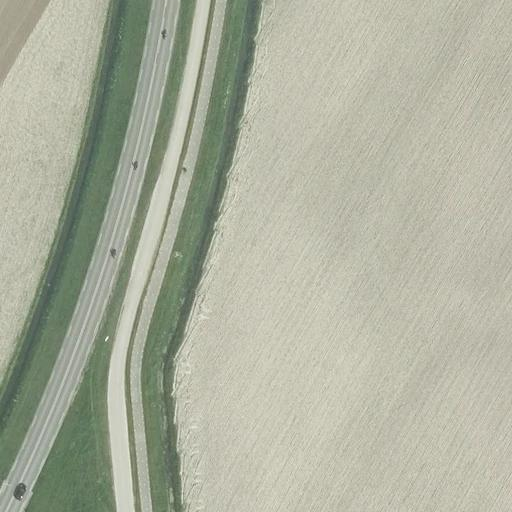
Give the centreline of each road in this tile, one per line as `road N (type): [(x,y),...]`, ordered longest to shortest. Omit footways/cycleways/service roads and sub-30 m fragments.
road 1 (primary): [(6,511),(101,280),(166,0)]
road 2 (unclassified): [(125,511),(117,361),(203,0)]
